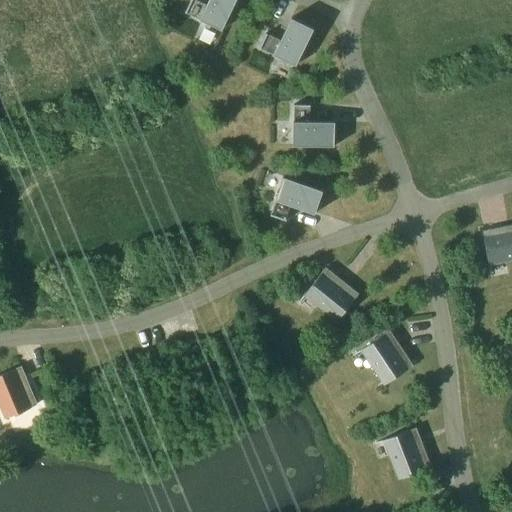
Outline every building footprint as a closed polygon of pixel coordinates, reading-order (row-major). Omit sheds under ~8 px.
[(222,30),(236,0),(209,0),(207,4),(197,0),(191,0),(185,12),(222,30)] [(259,48),(296,65),(314,28),(292,17),(281,40),(266,33),(259,48)] [(310,120),(311,104),(294,104),(293,144),(335,145),(335,121),(310,120)] [(315,213),(323,189),(284,176),(271,215),(286,220),(292,205),(315,213)] [(511,224),(482,230),(491,273),(492,273),(490,261),(511,256),(511,224)] [(337,321),(359,293),(326,267),(299,301),(300,302),(307,292),(338,317),(336,320),(337,321)] [(384,384),(414,365),(390,330),(354,354),(355,355),(364,348),(386,381),(383,383),(384,384)] [(0,396),(8,416),(13,414),(16,417),(24,414),(24,409),(37,404),(22,367),(0,375),(0,396)] [(398,479),(431,466),(416,427),(376,442),(376,444),(387,440),(401,476),(398,478),(398,479)]
